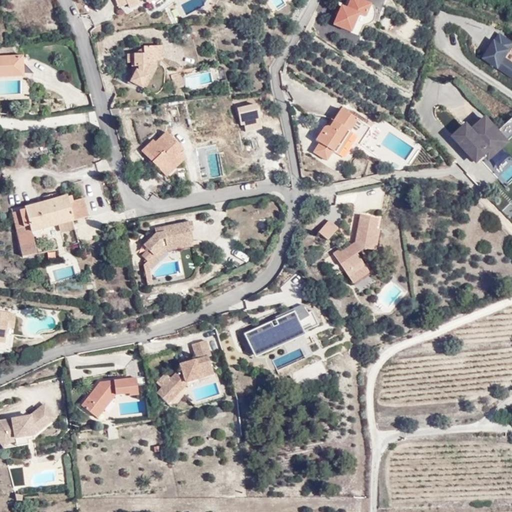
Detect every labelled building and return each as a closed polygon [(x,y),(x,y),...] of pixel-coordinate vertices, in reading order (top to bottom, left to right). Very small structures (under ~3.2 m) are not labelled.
[(341,6),(333,25),(352,33),(359,15),(365,17),(370,5),(358,0),(350,0),(346,9),(341,6)] [(511,61),(506,58),(511,48),(511,40),(498,33),(481,61),(511,78),(511,61)] [(152,58),(157,58),(164,57),(163,42),(144,43),(144,49),(133,49),(134,62),(138,65),(128,80),(140,86),(142,84),(144,85),(151,75),(145,72),(152,58)] [(1,58),(0,57),(0,69),(18,69),(32,68),(33,66),(17,61),(22,55),(10,56),(9,52),(1,52),(1,58)] [(155,67),(157,58),(152,58),(145,72),(151,75),(155,67)] [(223,68),(218,68),(220,82),(226,81),(223,68)] [(0,77),(18,76),(18,69),(0,69),(0,77)] [(182,73),(171,75),(173,89),(185,86),(182,73)] [(328,125),(346,136),(359,144),(372,121),(359,113),(356,117),(339,107),(328,125)] [(474,166),(481,160),(504,186),(511,178),(511,161),(500,149),(506,143),(482,116),(468,129),(463,124),(448,137),(474,166)] [(505,141),(511,135),(511,117),(496,130),(505,141)] [(328,125),(325,123),(318,134),(320,137),(312,150),(326,159),(333,151),(336,153),(346,136),(328,125)] [(162,172),(176,160),(174,158),(183,149),(169,132),(159,141),(157,138),(144,151),(148,156),(154,149),(161,157),(154,163),(162,172)] [(154,149),(148,156),(154,163),(161,157),(154,149)] [(180,165),(176,160),(162,172),(167,177),(180,165)] [(53,194),(43,197),(45,202),(25,207),(25,211),(13,213),(24,256),(39,252),(35,230),(89,216),(85,198),(68,202),(66,196),(54,198),(53,194)] [(374,219),(356,213),(347,239),(348,241),(337,250),(334,247),(327,253),(350,279),(366,267),(351,251),(356,246),(367,250),(373,229),(371,228),(374,219)] [(190,243),(188,218),(169,221),(169,226),(160,227),(142,241),(146,248),(139,253),(145,260),(143,263),(146,281),(153,280),(150,263),(170,246),(190,243)] [(326,220),(313,229),(321,239),(333,229),(326,220)] [(79,242),(64,245),(67,258),(82,254),(79,242)] [(2,315),(3,306),(0,305),(0,340),(11,342),(12,330),(7,330),(8,315),(2,315)] [(293,311),(301,329),(312,324),(309,316),(302,305),(292,309),(293,311)] [(293,311),(271,322),(273,327),(275,326),(280,338),(281,340),(302,330),(301,329),(293,311)] [(247,336),(255,352),(281,340),(280,338),(275,326),(273,327),(271,322),(256,328),(257,331),(247,336)] [(158,386),(170,396),(184,379),(209,372),(204,354),(207,353),(203,338),(188,342),(192,356),(183,359),(176,361),(178,369),(173,371),(167,376),(161,371),(152,381),(158,386)] [(322,361),(298,366),(301,379),(325,374),(322,361)] [(109,376),(104,377),(103,383),(93,384),(77,401),(88,411),(101,394),(106,399),(112,393),(123,391),(123,396),(134,394),(132,377),(109,380),(109,376)] [(164,402),(170,396),(158,386),(153,391),(164,402)] [(93,415),(106,399),(101,394),(88,411),(93,415)] [(57,418),(46,402),(30,415),(0,420),(0,444),(3,448),(11,444),(14,443),(15,439),(34,436),(57,418)]
